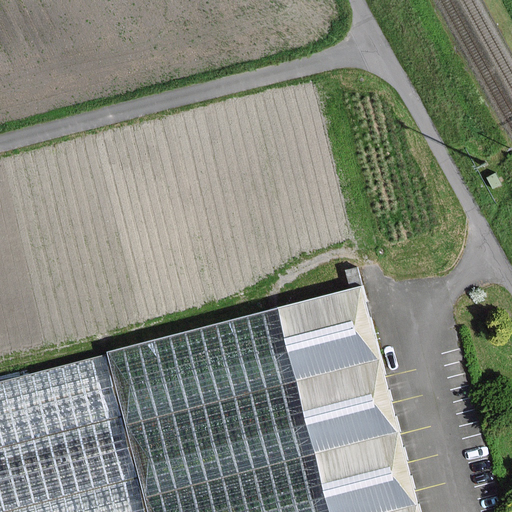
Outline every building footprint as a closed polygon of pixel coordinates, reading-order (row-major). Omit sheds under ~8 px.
[(122,417),(378,351),(361,286),(105,352),(122,417)] [(137,476),(142,496),(398,429),(378,351),(122,417),(137,476)] [(0,448),(122,417),(105,352),(0,379),(0,448)] [(0,511),(137,476),(122,417),(0,448),(0,511)] [(398,429),(142,496),(146,511),(380,511),(418,503),(398,429)] [(0,511),(146,511),(142,496),(137,476),(0,511)] [(419,511),(418,503),(380,511),(419,511)]
